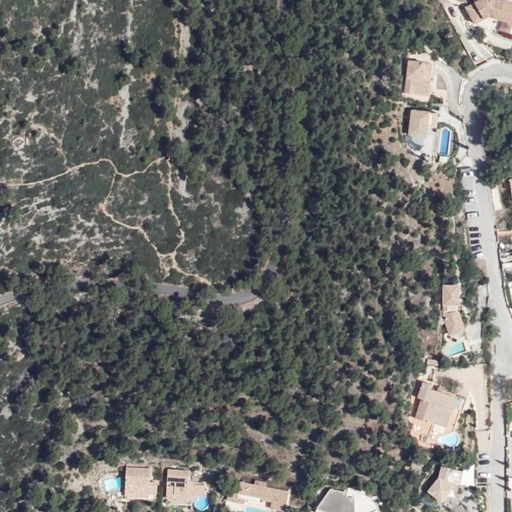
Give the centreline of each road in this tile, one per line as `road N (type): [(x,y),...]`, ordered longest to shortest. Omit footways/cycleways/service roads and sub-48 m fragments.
road 1 (unclassified): [(0,301),(52,284),(208,295),(254,289),(272,266),(280,234),(281,0)]
road 2 (residential): [(511,71),(483,76),(469,97),(497,298),(511,336)]
road 3 (residential): [(500,511),(499,378),(511,359)]
